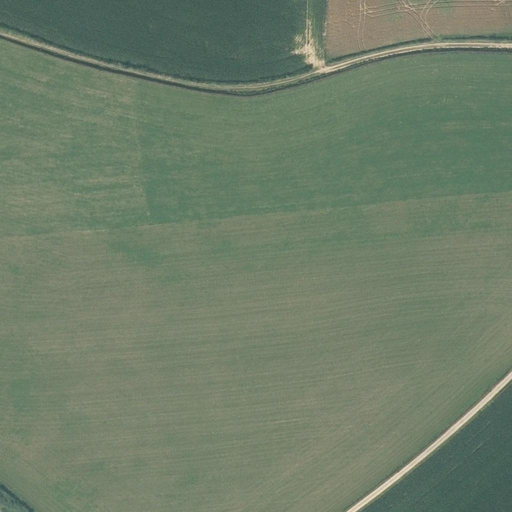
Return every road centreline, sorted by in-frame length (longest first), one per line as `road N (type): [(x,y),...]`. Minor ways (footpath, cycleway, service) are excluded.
road 1 (track): [(511,47),(409,49),(239,89),(136,73),(0,34)]
road 2 (track): [(511,375),(351,511)]
